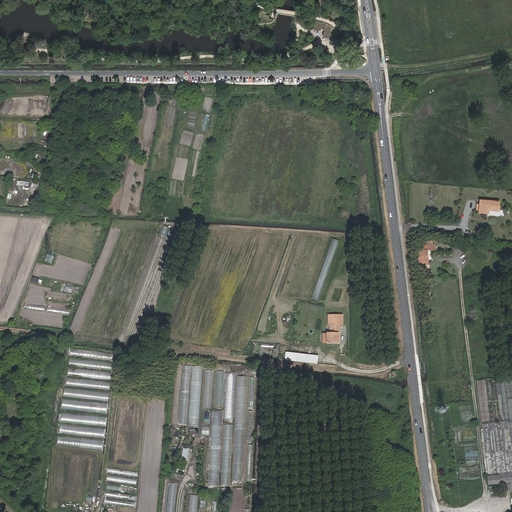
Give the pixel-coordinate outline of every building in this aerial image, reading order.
[(313,29),(322,31),(321,36),(325,37),(329,38),(330,30),(326,29),(326,24),(314,22),(313,29)] [(329,103),(331,93),(317,93),(317,102),(329,103)] [(136,204),(127,202),(135,163),(128,161),(120,210),(125,211),(135,213),(136,204)] [(183,180),(185,165),(176,164),(174,179),(183,180)] [(500,202),(481,201),(481,215),(488,215),(489,211),(499,212),(500,202)] [(418,252),(420,266),(429,265),(427,251),(434,250),(433,244),(433,245),(432,240),(425,241),(426,246),(420,247),(420,252),(418,252)] [(339,339),(339,322),(342,322),(343,311),(328,312),(327,322),(330,322),(329,329),(326,329),(326,339),(339,339)] [(70,349),(69,356),(113,360),(114,353),(70,349)] [(291,353),(290,360),(309,363),(310,355),(291,353)] [(113,362),(69,359),(68,366),(112,370),(113,362)] [(186,425),(190,365),(182,365),(178,424),(186,425)] [(192,365),(188,426),(198,426),(202,366),(192,365)] [(112,372),(68,368),(67,376),(111,380),(112,372)] [(205,370),(203,407),(211,407),(213,370),(205,370)] [(224,372),(216,371),(215,383),(223,384),(224,372)] [(224,418),(232,418),(235,374),(227,373),(224,418)] [(242,481),(247,374),(237,373),(231,481),(242,481)] [(511,376),(477,379),(481,430),(483,430),(487,484),(507,483),(508,491),(511,490),(511,376)] [(66,378),(65,386),(109,390),(110,382),(66,378)] [(108,401),(109,392),(64,388),(63,397),(108,401)] [(223,388),(215,388),(215,406),(223,406),(223,388)] [(107,412),(107,403),(62,399),(61,408),(107,412)] [(218,486),(222,411),(212,410),(208,485),(218,486)] [(61,413),(60,422),(106,426),(107,417),(61,413)] [(223,424),(222,485),(230,486),(231,424),(223,424)] [(105,428),(60,425),(59,434),(104,437),(105,428)] [(201,435),(209,436),(210,426),(202,426),(201,435)] [(57,445),(103,449),(103,440),(57,436),(57,445)] [(181,463),(188,464),(190,448),(183,447),(181,463)] [(173,511),(176,484),(168,483),(165,511),(173,511)] [(196,511),(198,495),(190,494),(188,511),(196,511)] [(216,511),(217,501),(207,501),(207,511),(216,511)]
